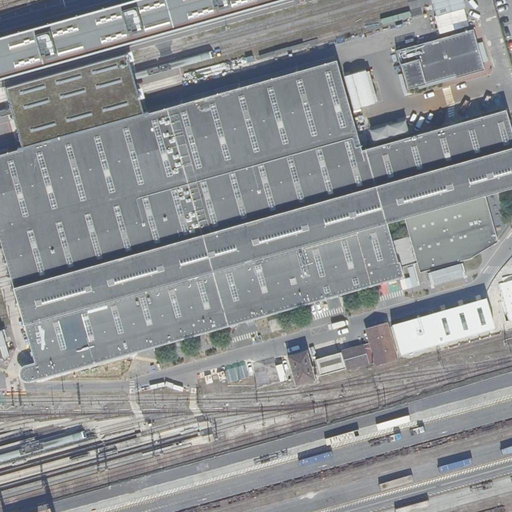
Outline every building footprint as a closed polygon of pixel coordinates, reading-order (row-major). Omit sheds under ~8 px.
[(0,78),(279,0),(130,0),(0,36),(0,78)] [(431,0),(436,16),(465,9),(466,8),(464,0),(431,0)] [(470,29),(465,9),(436,16),(435,17),(441,38),(470,29)] [(486,69),(474,28),(470,29),(441,38),(416,45),(398,51),(409,89),(456,75),(457,78),(486,69)] [(22,381),(25,382),(29,381),(405,276),(403,267),(417,263),(420,272),(471,258),(499,241),(486,194),(511,187),(511,131),(505,107),(361,148),(335,57),(143,111),(137,90),(133,76),(129,62),(126,49),(3,83),(6,96),(10,111),(20,146),(0,151),(0,244),(3,254),(7,268),(11,282),(13,289),(15,297),(19,313),(33,362),(22,365),(20,366),(19,368),(17,372),(18,375),(19,378),(22,381)] [(511,280),(504,283),(508,298),(497,301),(503,323),(511,320),(511,280)] [(501,333),(493,305),(441,320),(449,348),(501,333)] [(386,324),(367,330),(377,365),(396,359),(386,324)] [(2,329),(0,330),(0,348),(3,358),(10,357),(2,329)] [(425,334),(397,342),(401,358),(429,350),(425,334)] [(362,346),(316,359),(321,376),(367,363),(362,346)] [(307,354),(288,359),(294,386),(314,381),(307,354)] [(284,364),(270,368),(274,382),(288,378),(284,364)]
